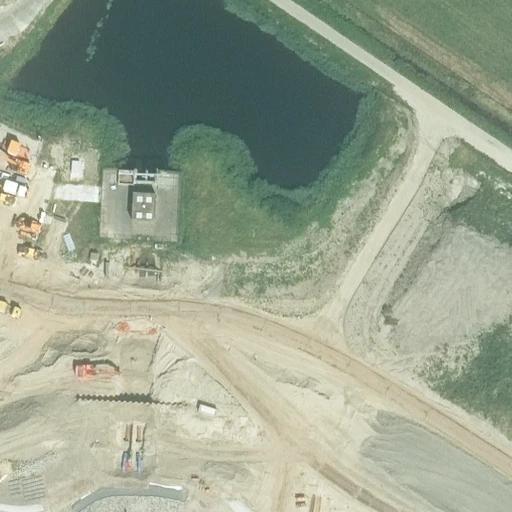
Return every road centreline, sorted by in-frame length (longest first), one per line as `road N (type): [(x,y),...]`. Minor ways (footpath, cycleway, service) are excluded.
road 1 (unclassified): [(311,352),(227,326),(0,306)]
road 2 (unclassified): [(311,352),(421,165),(432,138),(426,102)]
road 3 (unclassified): [(511,468),(311,352)]
road 4 (unclassified): [(426,102),(280,0)]
